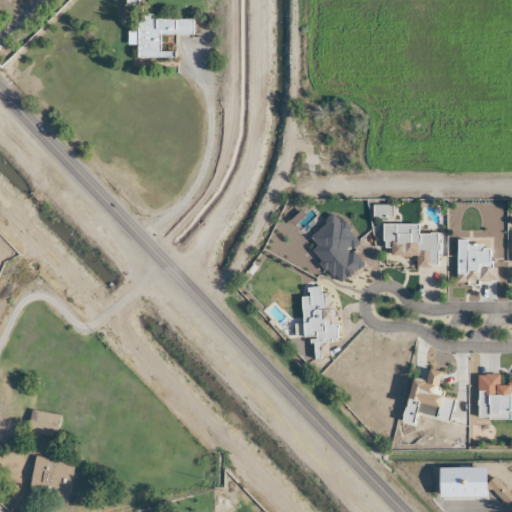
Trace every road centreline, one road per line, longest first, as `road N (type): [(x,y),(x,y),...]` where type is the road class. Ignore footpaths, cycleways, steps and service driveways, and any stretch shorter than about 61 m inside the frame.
road 1 (tertiary): [(0,92),(402,511)]
road 2 (residential): [(511,307),(427,311),(382,287),(360,307),(372,326),(415,329),(441,346),(511,348)]
road 3 (residential): [(296,188),(511,187)]
